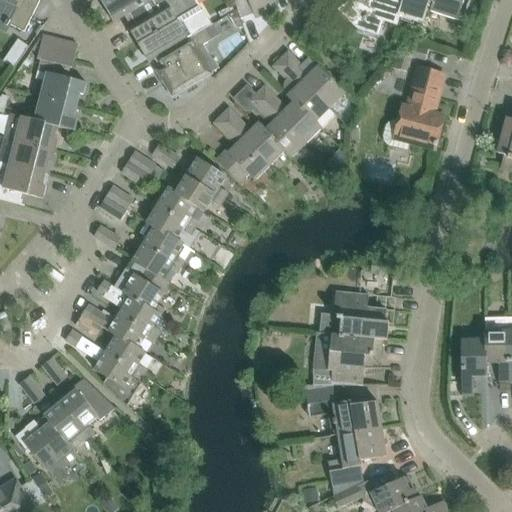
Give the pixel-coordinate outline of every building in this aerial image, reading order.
[(0,0),(0,19),(11,25),(25,32),(40,0),(39,0),(0,0)] [(101,0),(115,22),(151,0),(101,0)] [(152,0),(159,12),(130,29),(139,45),(145,41),(154,58),(149,61),(150,62),(155,59),(205,30),(212,25),(197,0),(152,0)] [(249,0),(251,2),(255,13),(257,18),(272,12),(271,10),(277,8),(273,0),(249,0)] [(431,12),(458,21),(464,0),(350,0),(340,10),(359,28),(357,33),(375,39),(381,19),(396,24),(399,17),(423,24),(428,8),(432,9),(431,12)] [(238,10),(228,16),(235,27),(240,29),(244,26),(241,19),(238,10)] [(213,62),(204,46),(212,42),(205,30),(155,59),(161,69),(158,71),(166,84),(168,82),(175,94),(202,78),(202,79),(204,78),(211,74),(210,73),(218,68),(214,61),(213,62)] [(42,36),(31,52),(39,54),(44,37),(42,36)] [(38,60),(41,60),(50,63),(56,39),(44,36),(44,37),(39,54),(38,60)] [(67,42),(56,39),(50,63),(61,65),(67,42)] [(426,61),(430,45),(415,41),(390,68),(407,72),(411,57),(426,61)] [(78,45),(67,42),(61,65),(71,68),(73,68),(74,61),(78,45)] [(281,59),(330,109),(345,94),(309,58),(302,65),(289,52),(281,59)] [(4,63),(14,69),(21,59),(15,54),(9,56),(4,63)] [(281,59),(274,67),(287,80),(285,81),(285,83),(284,85),(284,87),(284,89),(284,91),(285,92),(286,94),(287,95),(289,97),(294,102),(295,102),(316,123),(330,109),(281,59)] [(41,60),(36,79),(46,81),(42,97),(77,106),(80,94),(84,95),(87,83),(68,78),(71,68),(61,65),(50,63),(41,60)] [(445,76),(418,69),(408,107),(404,106),(395,139),(436,150),(444,117),(435,114),(445,76)] [(265,86),(258,94),(307,143),(322,129),(316,123),(295,102),(294,102),(295,103),(285,112),(277,104),(279,101),(265,86)] [(292,158),(307,143),(258,94),(250,102),(256,108),(256,111),(260,116),(264,116),(272,124),(266,131),(286,151),(285,151),(292,158)] [(0,99),(0,111),(4,113),(8,97),(3,95),(0,99)] [(42,97),(36,120),(36,121),(58,127),(75,132),(78,119),(74,119),(77,106),(42,97)] [(3,138),(16,141),(55,151),(58,140),(54,139),(58,127),(36,121),(36,120),(22,117),(9,114),(3,138)] [(271,166),(235,129),(222,116),(214,123),(236,146),(229,153),(227,150),(217,160),(240,182),(249,173),(256,180),(271,166)] [(511,119),(508,118),(498,153),(504,155),(501,169),(511,171),(511,119)] [(240,125),(235,129),(271,166),(285,151),(286,151),(266,131),(259,124),(248,134),(240,125)] [(16,141),(10,165),(46,174),(49,162),(52,163),(55,151),(16,141)] [(160,145),(153,155),(174,168),(180,158),(160,145)] [(129,162),(150,175),(158,181),(164,171),(135,152),(129,162)] [(0,193),(3,194),(4,189),(22,194),(43,199),(46,187),(42,186),(46,174),(10,165),(0,162),(0,193)] [(143,186),(150,175),(129,162),(122,173),(143,186)] [(199,162),(189,177),(224,200),(228,193),(220,188),(226,179),(199,162)] [(189,177),(178,194),(198,207),(197,208),(204,212),(212,201),(220,206),(224,200),(189,177)] [(301,182),(295,187),(305,197),(310,191),(301,182)] [(114,187),(107,197),(128,210),(134,200),(114,187)] [(162,202),(159,206),(195,229),(199,223),(198,222),(204,212),(197,208),(198,207),(178,194),(177,195),(170,190),(163,201),(161,200),(162,202)] [(121,220),(128,210),(107,197),(101,207),(121,220)] [(156,212),(148,224),(155,228),(155,227),(176,240),(177,240),(184,244),(184,245),(190,249),(201,232),(195,229),(159,206),(156,204),(155,204),(159,207),(156,212),(154,210),(154,211),(156,212)] [(148,224),(141,234),(143,235),(147,238),(146,239),(148,240),(145,245),(181,267),(185,262),(186,261),(189,263),(195,253),(190,249),(184,245),(184,244),(177,240),(176,240),(155,227),(155,228),(148,224)] [(115,250),(122,240),(101,227),(94,237),(115,250)] [(141,251),(134,262),(144,268),(162,279),(170,283),(176,273),(177,274),(181,267),(145,245),(141,242),(141,243),(145,245),(142,250),(140,249),(139,249),(141,251)] [(128,271),(116,289),(131,298),(131,297),(160,315),(159,316),(160,317),(165,310),(156,304),(170,283),(162,279),(144,268),(134,262),(141,267),(135,276),(128,271)] [(473,277),(460,277),(461,287),(474,287),(473,277)] [(153,326),(159,316),(160,315),(131,297),(131,298),(116,289),(112,287),(104,281),(98,292),(105,296),(105,297),(120,307),(117,312),(157,337),(161,331),(153,326)] [(332,334),(340,335),(382,340),(388,341),(389,323),(385,323),(387,310),(368,308),(369,295),(336,292),(334,308),(337,309),(336,316),(321,314),(319,333),(332,335),(332,334)] [(89,305),(82,315),(91,321),(103,328),(116,337),(117,336),(139,349),(139,348),(145,339),(153,344),(157,337),(117,312),(114,317),(104,311),(102,314),(89,305)] [(96,339),(103,328),(91,321),(82,315),(76,325),(96,339)] [(486,332),(485,332),(485,340),(486,340),(486,364),(487,364),(487,363),(500,363),(500,382),(511,382),(509,318),(485,318),(486,332)] [(72,331),(66,341),(87,354),(93,344),(72,331)] [(317,333),(314,361),(328,363),(327,371),(335,372),(334,383),(363,386),(365,364),(366,356),(378,357),(379,346),(382,347),(382,340),(340,335),(332,334),(332,335),(319,333),(317,333)] [(117,336),(116,337),(110,347),(108,346),(110,348),(107,352),(143,376),(147,370),(139,364),(146,353),(139,348),(139,349),(117,336)] [(487,376),(487,364),(486,364),(486,340),(485,340),(461,340),(462,395),(473,395),(473,376),(487,376)] [(93,344),(87,354),(100,363),(95,370),(108,378),(104,384),(128,406),(130,403),(142,384),(139,382),(143,376),(107,352),(103,350),(93,344)] [(52,359),(43,366),(58,385),(68,378),(52,359)] [(147,370),(143,376),(152,382),(156,376),(147,370)] [(30,377),(20,385),(35,404),(45,396),(30,377)] [(75,393),(61,404),(82,430),(89,437),(95,433),(88,425),(96,418),(100,422),(115,410),(116,409),(85,379),(72,390),(75,393)] [(335,413),(338,435),(382,428),(378,402),(352,406),(351,402),(334,405),(332,398),(333,386),(313,386),(305,386),(310,418),(335,413)] [(89,437),(82,430),(61,404),(45,416),(45,417),(51,424),(51,423),(67,442),(68,442),(73,449),(73,450),(83,442),(89,437)] [(26,429),(16,437),(28,453),(32,450),(52,476),(61,486),(70,479),(62,470),(69,465),(79,456),(73,450),(73,449),(68,442),(67,442),(51,423),(51,424),(45,417),(28,431),(26,429)] [(329,462),(335,497),(364,483),(361,466),(362,466),(361,461),(387,457),(382,428),(338,435),(342,460),(329,462)] [(106,460),(102,461),(106,472),(114,469),(106,460)] [(32,461),(25,465),(31,475),(38,471),(32,461)] [(390,511),(393,511),(393,510),(418,499),(418,498),(408,476),(404,478),(397,481),(392,470),(364,483),(335,497),(334,497),(339,509),(360,499),(373,509),(378,507),(379,511),(390,511)] [(42,474),(33,479),(33,480),(45,500),(54,495),(42,474)] [(33,480),(25,485),(39,508),(47,503),(45,500),(33,480)] [(0,511),(31,511),(33,511),(20,488),(16,482),(0,490),(0,511)] [(186,487),(168,489),(169,501),(187,499),(186,487)] [(318,491),(303,493),(304,504),(319,502),(318,491)] [(446,511),(449,511),(444,501),(427,509),(421,496),(418,498),(418,499),(393,510),(393,511),(390,511),(446,511)]
